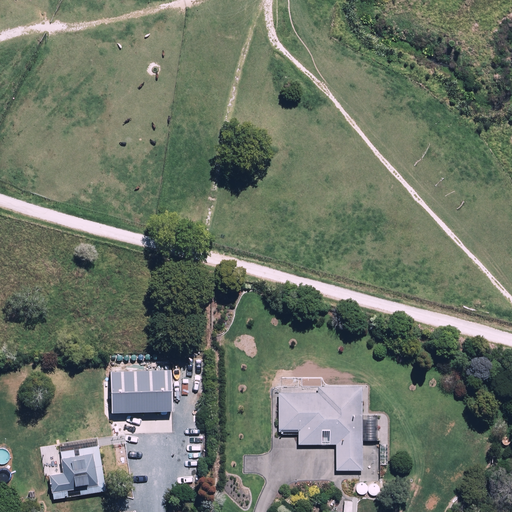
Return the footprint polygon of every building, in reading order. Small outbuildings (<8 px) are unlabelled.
[(254,340),(241,341),(241,365),(254,365),(254,340)] [(163,367),(115,369),(117,413),(165,411),(163,367)] [(358,386),(293,387),(293,392),(274,392),(275,435),(295,435),(295,444),(332,444),(333,470),(359,470),(358,386)] [(100,446),(61,452),(62,462),(47,464),(52,499),(106,491),(100,446)] [(379,481),(343,482),(343,495),(379,494),(379,481)]
